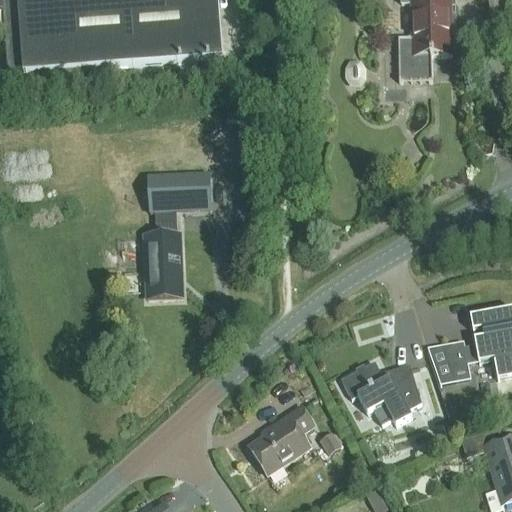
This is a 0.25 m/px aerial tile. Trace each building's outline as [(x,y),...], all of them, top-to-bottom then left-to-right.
[(0,0),(0,11),(3,11),(8,78),(223,62),(218,0),(0,0)] [(451,5),(437,5),(436,0),(400,0),(401,7),(411,7),(412,43),(399,43),(400,85),(431,85),(430,60),(452,60),(451,5)] [(176,216),(210,215),(209,178),(149,181),(151,217),(155,217),(156,240),(145,241),(148,302),(181,301),(179,240),(177,240),(176,216)] [(467,370),(495,364),(498,384),(511,381),(511,313),(470,321),(475,349),(445,355),(455,385),(469,383),(467,370)] [(408,415),(421,408),(410,370),(380,378),(374,367),(365,372),(364,369),(355,374),(357,376),(341,385),(352,405),(358,401),(367,419),(374,415),(382,430),(392,425),(396,431),(412,422),(408,415)] [(299,439),(313,430),(301,413),(271,432),(274,436),(248,453),(267,481),(309,453),(299,439)] [(461,439),(456,424),(442,428),(447,444),(461,439)] [(466,459),(485,453),(503,509),(511,506),(511,444),(489,452),(484,438),(461,445),(466,459)]
